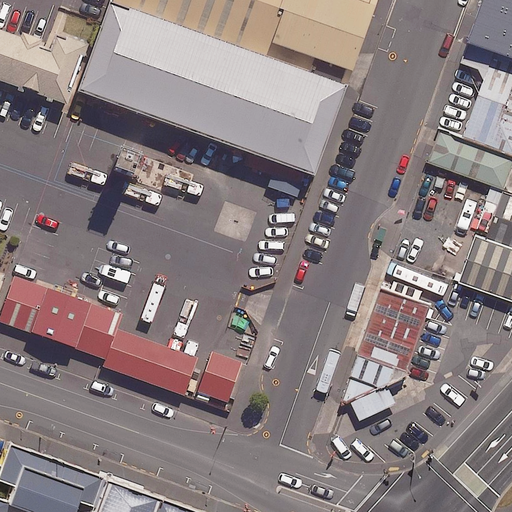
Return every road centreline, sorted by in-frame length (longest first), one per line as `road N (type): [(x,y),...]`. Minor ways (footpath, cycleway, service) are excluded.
road 1 (unclassified): [(438,0),(267,481)]
road 2 (trunk): [(0,384),(267,481)]
road 3 (trunk): [(511,418),(425,511)]
